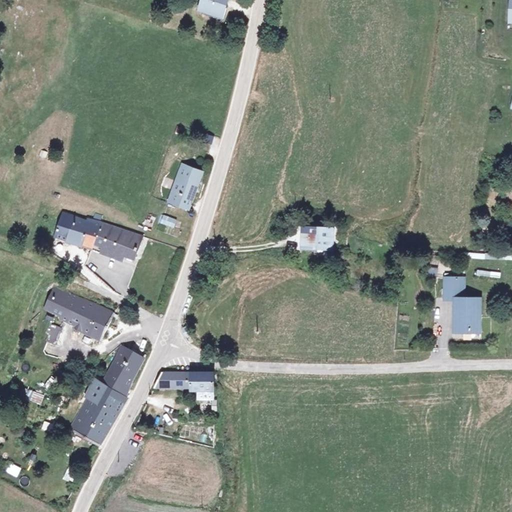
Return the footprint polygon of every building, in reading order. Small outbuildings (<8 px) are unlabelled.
[(203,0),(201,8),(223,15),(226,4),(227,0),(203,0)] [(171,202),(190,208),(196,185),(199,171),(181,165),(171,202)] [(100,222),(85,216),(84,221),(62,213),(54,233),(90,246),(100,222)] [(160,224),(178,228),(180,219),(162,215),(160,224)] [(100,222),(90,246),(101,250),(100,254),(122,262),(126,253),(132,255),(137,257),(139,251),(143,239),(100,222)] [(331,229),(302,226),(302,235),(302,240),(302,245),(330,247),(330,241),(331,229)] [(425,272),(435,276),(438,269),(428,265),(425,272)] [(452,299),(451,332),(478,333),(479,300),(463,299),(463,279),(444,278),(443,298),(452,299)] [(109,314),(55,289),(47,306),(63,315),(62,317),(76,324),(75,327),(98,337),(109,314)] [(46,334),(57,339),(60,331),(49,327),(46,334)] [(135,355),(129,353),(115,359),(100,392),(94,389),(67,441),(85,451),(92,454),(129,393),(133,383),(143,358),(135,355)] [(193,393),(212,393),(213,372),(164,372),(159,379),(159,387),(175,388),(194,389),(193,393)] [(21,398),(41,404),(44,394),(25,387),(21,398)] [(173,434),(174,425),(166,424),(165,432),(173,434)] [(44,443),(48,436),(40,432),(36,440),(44,443)] [(11,465),(8,471),(17,476),(20,470),(11,465)] [(18,485),(26,487),(28,479),(20,477),(18,485)]
